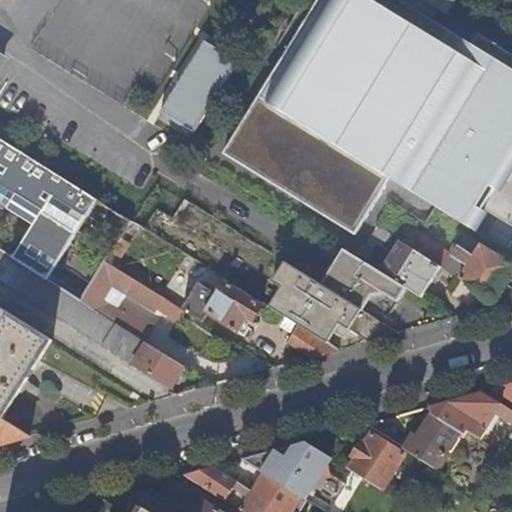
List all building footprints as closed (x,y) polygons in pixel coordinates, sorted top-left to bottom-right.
[(310,0),(224,154),(358,235),(391,180),(464,225),(511,146),(511,55),(478,35),(472,45),(398,0),(310,0)] [(428,0),(449,13),(456,0),(428,0)] [(161,113),(195,134),(240,62),(206,40),(161,113)] [(133,221),(0,138),(0,198),(1,199),(0,199),(0,203),(10,210),(12,206),(29,216),(26,220),(36,226),(37,225),(42,228),(30,248),(25,245),(17,257),(16,256),(14,259),(81,301),(106,261),(110,255),(118,243),(122,237),(133,221)] [(159,209),(146,230),(208,268),(225,278),(264,302),(299,325),(329,343),(341,323),(369,341),(399,333),(364,311),(323,286),(286,263),(186,201),(175,218),(159,209)] [(389,235),(376,227),(366,242),(380,250),(389,235)] [(132,244),(122,237),(118,243),(128,249),(132,244)] [(458,245),(467,251),(470,246),(461,241),(458,245)] [(393,281),(412,250),(400,242),(380,273),(393,281)] [(139,256),(128,249),(118,243),(110,255),(106,261),(127,274),(139,256)] [(490,298),(501,283),(505,276),(511,265),(511,262),(480,243),(473,255),(467,251),(458,245),(451,255),(466,265),(458,278),(490,298)] [(0,279),(171,386),(184,365),(140,337),(120,324),(81,301),(14,259),(0,249),(0,279)] [(420,298),(439,266),(412,250),(393,281),(396,283),(420,298)] [(387,297),(396,283),(393,281),(380,273),(356,258),(345,251),(323,286),(364,311),(373,297),(387,297)] [(113,284),(156,310),(164,297),(127,274),(106,261),(81,301),(120,324),(140,337),(147,326),(125,312),(124,314),(103,301),(113,284)] [(505,276),(501,283),(504,285),(509,279),(505,276)] [(208,312),(239,331),(248,318),(253,321),(264,302),(225,278),(217,291),(206,311),(208,312)] [(182,308),(203,321),(208,312),(206,311),(217,291),(199,280),(182,308)] [(0,358),(29,376),(53,338),(0,304),(0,358)] [(248,318),(239,331),(244,334),(253,321),(248,318)] [(288,342),(312,357),(339,349),(329,343),(299,325),(288,342)] [(0,415),(3,417),(29,376),(0,358),(0,415)] [(511,401),(511,383),(494,389),(511,401)] [(480,438),(484,431),(497,412),(501,414),(511,421),(511,409),(484,392),(430,407),(432,414),(459,431),(465,435),(468,430),(480,438)] [(497,412),(484,431),(489,434),(501,414),(497,412)] [(437,467),(459,431),(432,414),(418,436),(413,432),(404,447),(437,467)] [(0,444),(32,435),(3,417),(0,415),(0,444)] [(357,458),(350,468),(383,489),(406,453),(373,432),(367,442),(364,440),(354,456),(357,458)] [(309,499),(334,457),(308,441),(243,460),(264,472),(302,495),(309,499)] [(244,511),(283,511),(252,492),(249,490),(214,468),(186,475),(244,511)] [(283,511),(291,511),(302,495),(264,472),(252,492),(283,511)] [(221,511),(206,502),(199,511),(221,511)]
